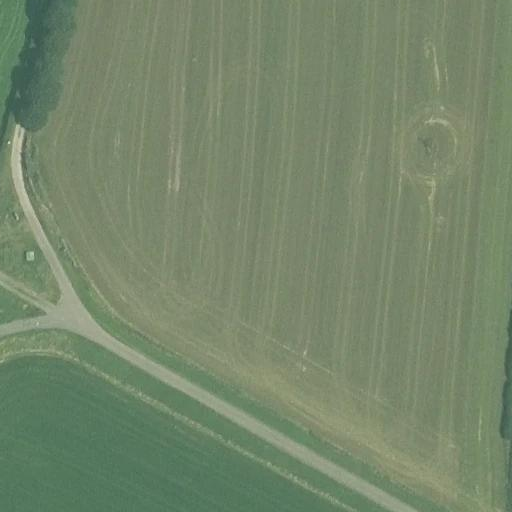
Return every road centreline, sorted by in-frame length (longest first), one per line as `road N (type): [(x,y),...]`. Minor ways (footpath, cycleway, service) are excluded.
road 1 (unclassified): [(408,511),(90,328),(22,199),(14,159),(19,132)]
road 2 (track): [(19,132),(55,0)]
